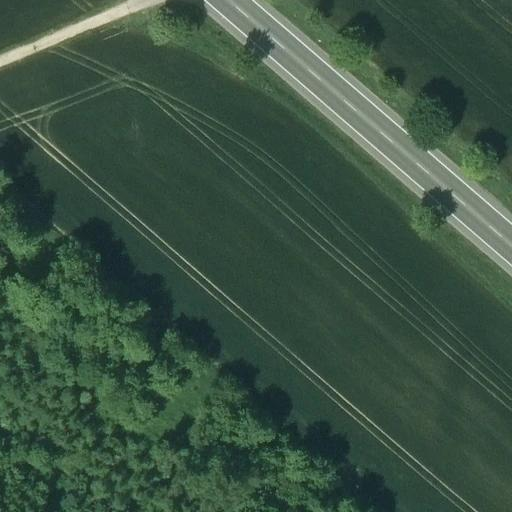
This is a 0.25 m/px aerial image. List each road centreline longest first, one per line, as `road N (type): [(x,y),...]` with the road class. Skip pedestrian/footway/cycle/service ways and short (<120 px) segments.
road 1 (primary): [(233,0),(511,245)]
road 2 (track): [(142,0),(0,61)]
